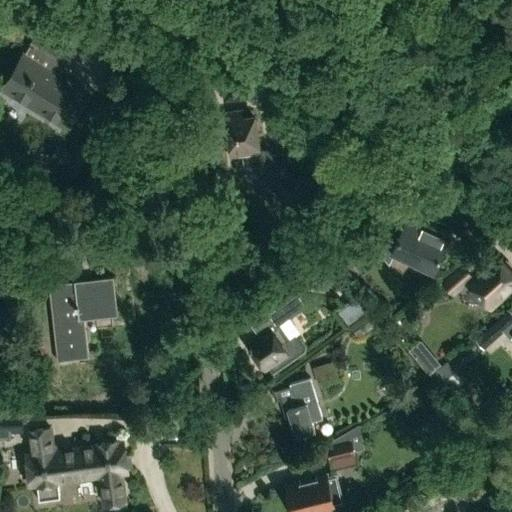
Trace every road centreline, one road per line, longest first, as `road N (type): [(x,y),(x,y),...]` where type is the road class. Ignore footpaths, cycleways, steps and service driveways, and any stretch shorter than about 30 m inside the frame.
road 1 (residential): [(227,511),(171,0)]
road 2 (residential): [(511,202),(432,142),(171,0)]
